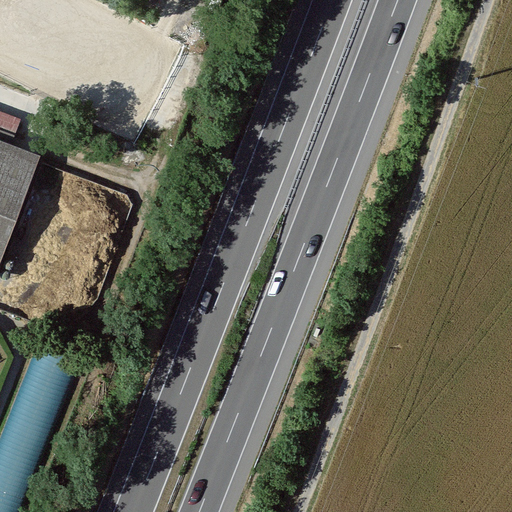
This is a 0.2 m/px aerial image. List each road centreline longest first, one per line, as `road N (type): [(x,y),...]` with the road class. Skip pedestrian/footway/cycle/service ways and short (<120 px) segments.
road 1 (motorway): [(333,0),(134,511)]
road 2 (motorway): [(199,511),(398,0)]
road 3 (track): [(297,511),(489,0)]
road 4 (track): [(38,112),(35,140),(145,186),(165,154)]
